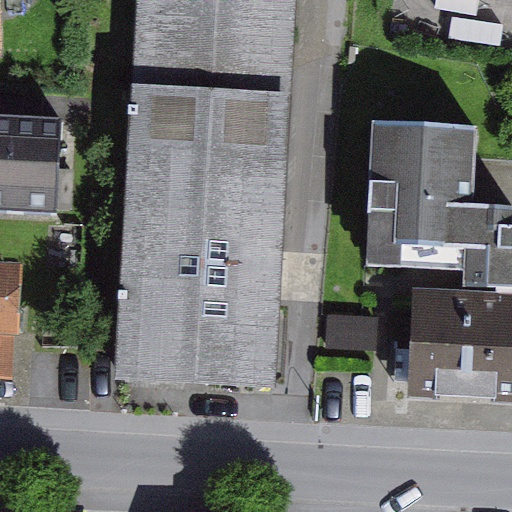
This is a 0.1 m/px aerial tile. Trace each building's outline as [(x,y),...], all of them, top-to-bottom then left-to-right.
[(0,0),(0,43),(14,42),(11,0),(0,0)] [(287,0),(120,0),(116,91),(281,101),(287,0)] [(281,101),(116,91),(98,393),(264,402),(281,101)] [(51,104),(0,107),(0,207),(57,205),(51,104)] [(477,141),(367,131),(354,277),(511,291),(511,229),(469,226),(477,141)] [(21,248),(0,249),(0,377),(29,376),(21,248)] [(511,403),(511,309),(396,301),(390,395),(511,403)]
